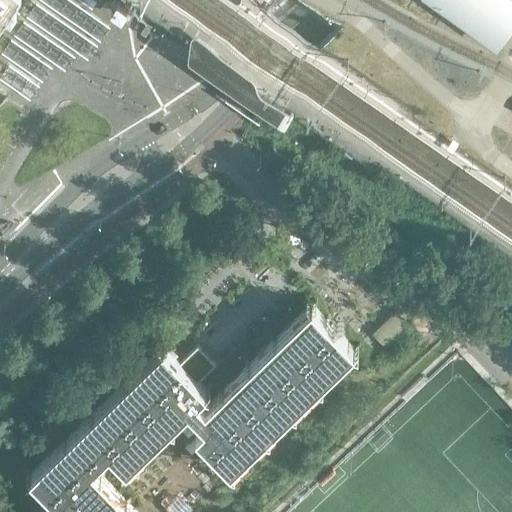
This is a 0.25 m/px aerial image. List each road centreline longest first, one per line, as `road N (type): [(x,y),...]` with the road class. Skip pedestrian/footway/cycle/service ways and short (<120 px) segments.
road 1 (tertiary): [(312,0),(194,108),(83,180),(9,253),(7,269)]
road 2 (residential): [(206,127),(343,249),(483,342)]
road 3 (tertiary): [(7,269),(24,267),(206,127)]
road 4 (tertiary): [(206,127),(337,0)]
